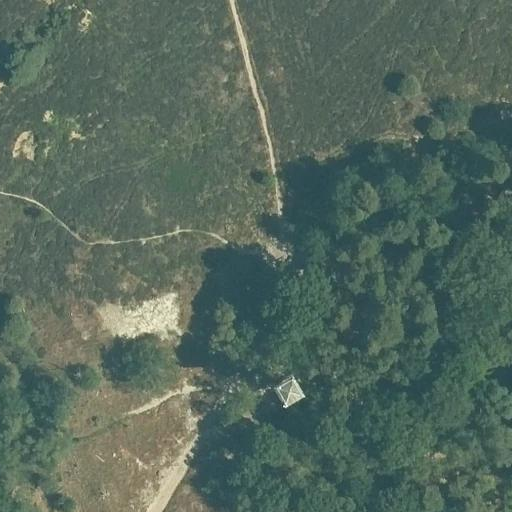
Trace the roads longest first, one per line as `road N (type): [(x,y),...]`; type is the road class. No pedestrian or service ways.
road 1 (track): [(231,389),(198,389),(59,446),(0,453)]
road 2 (track): [(511,198),(331,270),(298,274)]
